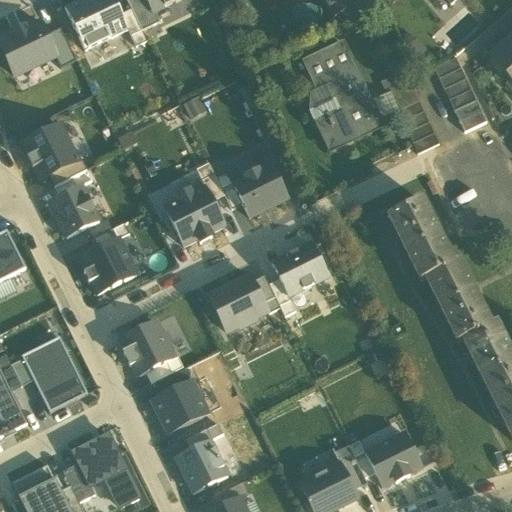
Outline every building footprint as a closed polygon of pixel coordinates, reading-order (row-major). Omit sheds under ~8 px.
[(111,0),(87,0),(64,11),(84,55),(128,34),(120,18),(111,0)] [(144,0),(130,0),(126,2),(131,13),(141,34),(159,26),(153,15),(152,16),(144,0)] [(144,0),(152,16),(153,15),(185,0),(144,0)] [(320,0),(327,9),(341,0),(320,0)] [(341,0),(327,9),(335,20),(351,9),(344,0),(341,0)] [(349,0),(363,20),(382,11),(377,0),(349,0)] [(441,0),(450,9),(459,0),(441,0)] [(131,13),(120,18),(128,34),(136,51),(147,46),(141,34),(131,13)] [(40,26),(25,32),(13,38),(0,44),(0,48),(15,80),(55,61),(56,60),(46,39),(40,26)] [(60,32),(46,39),(56,60),(55,61),(60,72),(76,64),(60,32)] [(511,41),(490,61),(511,86),(511,41)] [(427,54),(416,42),(405,53),(416,64),(427,54)] [(316,125),(329,153),(381,129),(378,123),(369,105),(342,48),(304,66),(316,90),(326,85),(339,114),(316,125)] [(433,71),(438,81),(460,71),(455,60),(433,71)] [(438,81),(443,92),(465,82),(460,71),(438,81)] [(443,92),(449,103),(470,93),(465,82),(443,92)] [(388,96),(391,104),(413,93),(408,83),(386,93),(388,96)] [(326,85),(316,90),(311,93),(311,115),(316,125),(339,114),(326,85)] [(391,104),(396,115),(418,104),(413,93),(391,104)] [(449,103),(454,114),(475,104),(470,93),(449,103)] [(388,96),(369,105),(378,123),(396,115),(391,104),(388,96)] [(199,100),(182,107),(190,124),(207,116),(199,100)] [(396,115),(402,125),(423,115),(418,104),(396,115)] [(454,114),(459,125),(481,114),(475,104),(454,114)] [(486,125),(481,114),(459,125),(464,136),(486,125)] [(402,125),(407,136),(428,126),(423,115),(402,125)] [(407,136),(412,147),(434,137),(428,126),(407,136)] [(59,129),(22,147),(28,159),(26,160),(32,172),(34,171),(40,183),(48,179),(77,164),(77,163),(59,129)] [(131,134),(117,141),(123,155),(138,148),(131,134)] [(439,148),(434,137),(412,147),(417,158),(439,148)] [(81,162),(77,163),(77,164),(48,179),(54,190),(86,173),(81,162)] [(196,173),(204,191),(212,205),(224,199),(215,181),(208,167),(196,173)] [(242,209),(249,222),(287,203),(270,169),(258,175),(256,173),(244,180),(245,182),(231,188),(242,209)] [(169,186),(176,200),(189,194),(191,198),(204,191),(196,173),(169,186)] [(225,175),(215,181),(224,199),(231,214),(242,209),(231,188),(225,175)] [(81,190),(49,206),(66,241),(99,225),(81,190)] [(177,204),(164,211),(183,250),(198,243),(200,247),(211,241),(210,237),(224,230),(212,205),(204,191),(191,198),(189,194),(176,200),(177,204)] [(420,284),(426,282),(425,281),(452,267),(440,244),(441,243),(435,233),(420,203),(387,219),(420,284)] [(91,242),(97,253),(118,242),(129,237),(124,226),(91,242)] [(6,236),(0,238),(0,285),(25,274),(6,236)] [(136,278),(118,242),(97,253),(79,262),(85,274),(83,275),(89,286),(91,285),(97,298),(136,278)] [(327,282),(310,248),(271,267),(279,283),(288,301),(327,282)] [(457,264),(452,267),(425,281),(426,282),(457,345),(462,342),(461,341),(489,328),(489,327),(474,298),(475,298),(469,288),(457,264)] [(208,301),(225,335),(237,329),(239,332),(255,325),(254,321),(266,314),(252,286),(249,280),(208,301)] [(264,280),(252,286),(266,314),(268,318),(280,312),(268,289),(264,280)] [(279,283),(268,289),(280,312),(285,322),(296,316),(288,301),(279,283)] [(154,325),(120,342),(127,354),(123,356),(129,369),(133,367),(139,379),(147,375),(169,365),(173,363),(167,350),(170,348),(164,335),(160,337),(154,325)] [(493,325),(489,327),(489,328),(461,341),(462,342),(480,379),(511,363),(511,361),(507,352),(493,325)] [(59,340),(21,359),(22,362),(33,383),(49,416),(87,397),(59,340)] [(5,357),(0,359),(0,373),(11,395),(21,389),(10,368),(5,357)] [(22,362),(10,368),(21,389),(33,383),(22,362)] [(511,363),(480,379),(511,443),(511,363)] [(169,365),(147,375),(152,386),(174,376),(169,365)] [(153,387),(159,400),(191,384),(184,372),(153,387)] [(0,373),(0,440),(27,427),(11,395),(0,373)] [(159,400),(150,404),(167,438),(208,418),(191,384),(159,400)] [(185,443),(190,454),(210,444),(223,438),(217,427),(185,443)] [(408,477),(421,471),(404,437),(365,456),(375,476),(382,490),(394,484),(395,486),(409,479),(408,477)] [(73,455),(78,465),(90,489),(104,482),(118,510),(139,500),(108,438),(73,455)] [(190,454),(175,461),(193,497),(227,480),(210,444),(190,454)] [(364,481),(375,476),(365,456),(359,444),(348,449),(349,452),(364,481)] [(349,452),(335,459),(339,468),(351,491),(365,484),(364,481),(349,452)] [(301,464),(310,482),(333,471),(324,453),(301,464)] [(94,497),(90,489),(78,465),(62,472),(71,489),(78,505),(94,497)] [(68,511),(60,494),(47,468),(11,486),(24,511),(68,511)] [(310,482),(300,487),(312,511),(334,511),(356,501),(351,491),(339,468),(333,471),(310,482)] [(210,502),(214,511),(216,511),(238,501),(247,497),(242,486),(210,502)] [(82,511),(78,505),(71,489),(60,494),(68,511),(82,511)] [(260,511),(252,495),(247,497),(238,501),(243,511),(260,511)] [(216,511),(243,511),(238,501),(216,511)]
